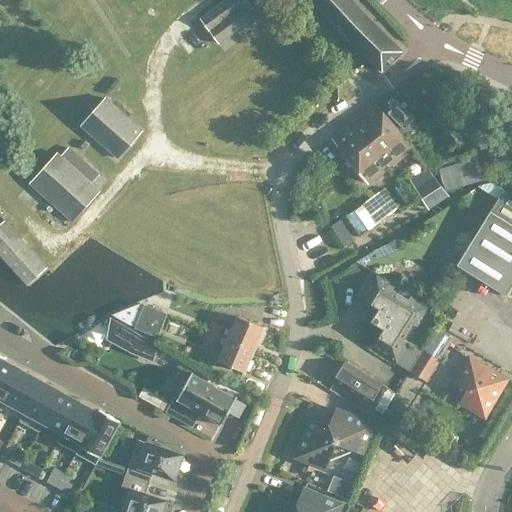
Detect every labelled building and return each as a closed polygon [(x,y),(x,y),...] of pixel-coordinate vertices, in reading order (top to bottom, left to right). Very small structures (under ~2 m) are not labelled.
[(218,44),(263,10),(255,0),(225,0),(200,19),(218,44)] [(313,0),(332,20),(331,21),(349,39),(350,39),(382,70),(401,52),(361,11),(350,0),(313,0)] [(412,121),(418,115),(396,93),(382,107),(394,119),(390,123),(412,149),(413,149),(406,141),(411,136),(422,142),(426,134),(420,131),(419,133),(415,131),(419,128),(412,121)] [(142,132),(141,131),(104,98),(80,125),(118,159),(142,132)] [(412,149),(390,123),(375,105),(353,122),(390,167),(412,149)] [(485,133),(481,131),(485,123),(464,113),(457,129),(480,140),(485,133)] [(368,184),(390,167),(353,122),(332,138),(368,184)] [(485,133),(480,140),(484,143),(485,142),(511,157),(511,136),(493,126),(488,134),(485,133)] [(29,183),(72,221),(99,191),(91,184),(98,175),(67,148),(59,156),(56,153),(29,183)] [(476,158),(439,170),(446,192),(483,180),(476,158)] [(434,177),(415,189),(428,209),(448,196),(434,177)] [(348,210),(360,231),(400,209),(388,188),(348,210)] [(511,194),(503,189),(456,265),(505,296),(511,285),(511,194)] [(472,230),(480,217),(467,208),(458,222),(472,230)] [(345,245),(355,239),(343,218),(333,224),(345,245)] [(32,250),(6,220),(0,224),(0,250),(12,240),(28,259),(16,269),(28,283),(48,266),(33,249),(32,250)] [(410,369),(421,351),(422,349),(409,341),(429,307),(374,273),(360,297),(379,309),(371,322),(384,329),(373,347),(410,369)] [(135,327),(157,336),(166,314),(144,305),(135,327)] [(211,323),(207,331),(226,338),(253,349),(262,327),(236,316),(230,330),(211,323)] [(107,317),(103,323),(112,328),(110,338),(132,349),(131,350),(132,350),(133,348),(134,347),(134,346),(135,345),(136,345),(137,344),(138,344),(139,344),(141,344),(144,343),(147,341),(107,317)] [(207,331),(204,338),(223,346),(217,360),(243,372),(253,349),(226,338),(207,331)] [(421,351),(410,369),(426,379),(438,359),(422,349),(421,351)] [(465,390),(458,402),(485,418),(507,380),(467,356),(452,382),(465,390)] [(23,371),(4,360),(0,367),(0,410),(1,411),(5,402),(23,371)] [(379,383),(345,363),(333,383),(367,404),(379,383)] [(42,381),(23,371),(5,402),(24,413),(42,381)] [(174,397),(165,413),(192,427),(200,413),(220,424),(220,425),(221,426),(229,412),(237,398),(235,397),(235,398),(193,374),(193,373),(192,372),(177,399),(174,397)] [(42,381),(24,413),(20,421),(38,432),(43,423),(61,392),(42,381)] [(143,388),(138,397),(143,399),(153,405),(159,408),(164,399),(143,388)] [(61,392),(43,423),(62,434),(80,402),(61,392)] [(80,402),(62,434),(57,442),(76,453),(80,446),(99,412),(80,402)] [(330,428),(311,420),(296,457),(324,468),(327,459),(329,460),(353,450),(354,448),(363,452),(374,424),(337,409),(330,428)] [(80,446),(76,453),(96,464),(99,457),(119,421),(100,410),(99,412),(80,446)] [(182,455),(138,440),(130,462),(125,475),(149,483),(153,472),(173,479),(182,455)] [(13,453),(9,461),(19,466),(23,459),(13,453)] [(22,461),(19,466),(30,472),(34,465),(23,459),(22,461)] [(57,487),(61,480),(50,474),(46,481),(57,487)] [(126,489),(119,510),(114,508),(114,509),(122,511),(161,511),(165,502),(145,495),(149,483),(125,475),(121,488),(126,489)] [(61,480),(57,487),(68,493),(72,486),(61,480)] [(305,488),(297,507),(278,499),(273,511),(337,511),(342,503),(305,488)]
